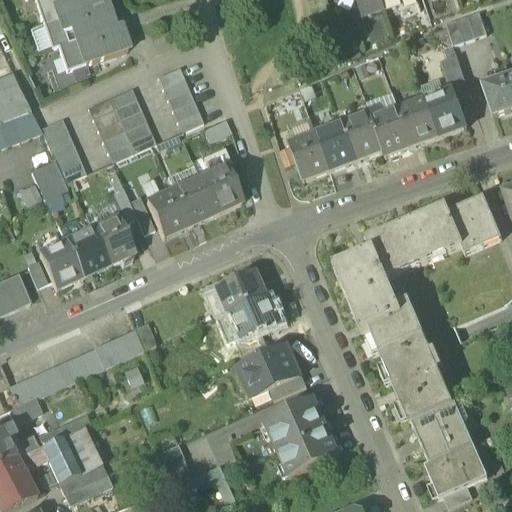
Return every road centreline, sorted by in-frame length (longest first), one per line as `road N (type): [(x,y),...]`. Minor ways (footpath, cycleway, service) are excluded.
road 1 (residential): [(281,230),(407,511)]
road 2 (residential): [(281,230),(0,345)]
road 3 (residential): [(198,1),(265,205),(281,230)]
road 4 (residential): [(511,156),(281,230)]
